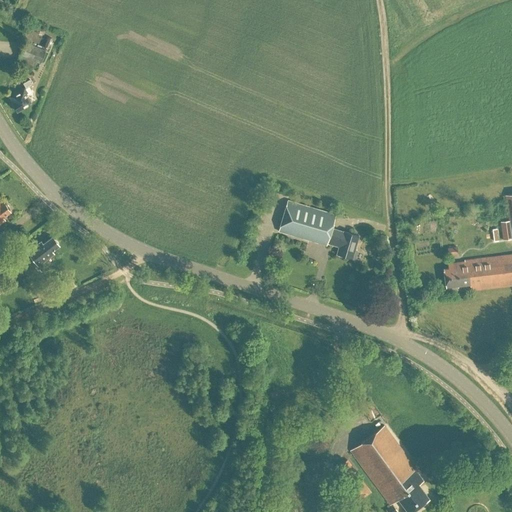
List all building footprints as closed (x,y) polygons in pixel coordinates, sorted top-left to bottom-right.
[(26,42),(18,60),(34,67),(36,61),(40,63),(45,51),(26,42)] [(14,106),(13,106),(15,110),(16,110),(17,111),(30,104),(26,97),(33,93),(29,87),(25,89),(11,97),(14,103),(13,104),(14,106)] [(511,195),(505,196),(508,222),(501,223),(503,241),(511,239),(511,195)] [(343,232),(332,228),(336,215),(288,199),(278,230),(326,245),(327,243),(338,247),(336,254),(351,259),(353,259),(355,259),(357,252),(356,250),(354,250),(359,236),(343,231),(343,232)] [(1,217),(11,210),(4,201),(2,202),(0,200),(0,222),(4,220),(1,217)] [(41,240),(28,250),(39,265),(55,253),(52,250),(60,244),(58,242),(58,240),(56,237),(54,236),(53,235),(43,242),(41,240)] [(448,269),(443,269),(445,288),(469,285),(470,292),(511,286),(511,254),(464,261),(464,263),(447,265),(448,269)] [(40,278),(26,284),(28,290),(24,292),(26,296),(30,294),(31,295),(45,289),(40,278)] [(425,481),(416,470),(417,469),(385,425),(351,450),(392,505),(400,499),(408,511),(410,511),(430,498),(420,485),(425,481)] [(348,460),(336,470),(359,501),(372,492),(348,460)]
